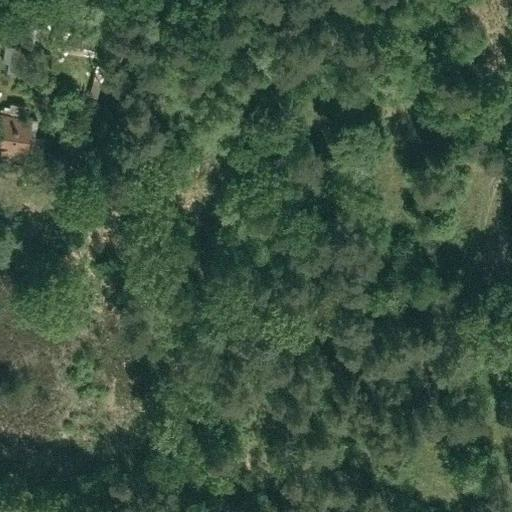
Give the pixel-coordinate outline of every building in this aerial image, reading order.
[(0,32),(8,34),(12,11),(0,8),(0,32)] [(98,35),(53,28),(50,48),(66,50),(66,46),(95,51),(98,35)] [(5,41),(2,61),(8,62),(6,71),(16,73),(17,64),(23,64),(24,56),(27,56),(29,45),(5,41)] [(33,138),(36,120),(30,119),(24,118),(26,104),(9,102),(9,108),(0,107),(0,112),(0,113),(0,116),(0,150),(25,154),(25,152),(40,154),(42,139),(33,138)] [(11,155),(9,167),(36,172),(38,159),(11,155)]
